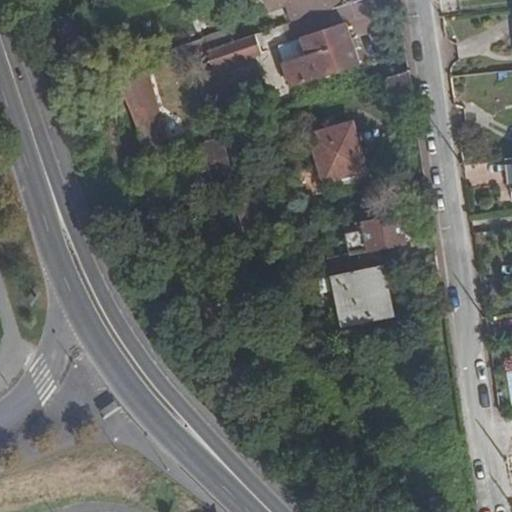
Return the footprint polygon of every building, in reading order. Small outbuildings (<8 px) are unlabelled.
[(293,11),(296,20),(331,9),(328,0),(264,0),(270,17),(293,11)] [(347,24),(303,38),(308,55),(285,62),(294,84),(359,62),(347,24)] [(253,55),(247,36),(201,51),(207,70),(253,55)] [(132,132),(162,124),(148,69),(118,77),(132,132)] [(392,98),(411,93),(408,71),(388,77),(392,98)] [(357,119),(314,128),(325,175),(367,167),(357,119)] [(149,131),(137,134),(141,145),(153,142),(149,131)] [(225,136),(201,142),(209,179),(234,173),(225,136)] [(157,153),(153,142),(141,145),(146,156),(157,153)] [(258,189),(234,194),(241,229),(264,225),(258,189)] [(404,243),(399,213),(362,220),(364,230),(345,234),(349,254),(404,243)] [(349,256),(326,261),(328,274),(352,269),(349,256)] [(388,314),(379,266),(326,277),(336,325),(388,314)] [(450,511),(447,493),(431,495),(433,507),(439,506),(439,511),(450,511)]
